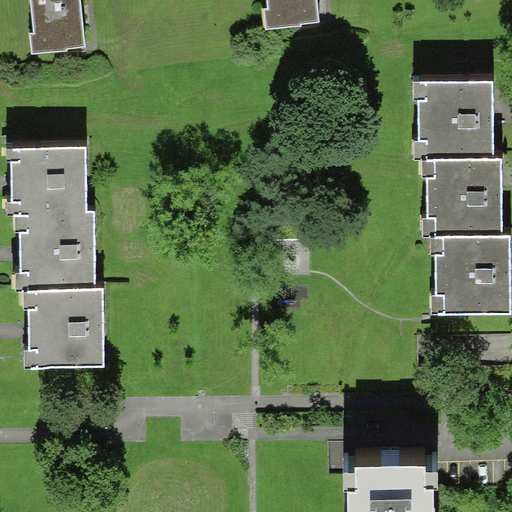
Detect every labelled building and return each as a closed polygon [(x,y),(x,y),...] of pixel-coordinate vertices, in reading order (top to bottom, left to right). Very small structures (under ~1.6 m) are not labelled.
[(80,0),(25,0),(32,55),(86,49),(80,0)] [(318,0),(262,0),(266,26),(321,19),(318,0)] [(492,74),(412,76),(414,154),(421,154),(423,230),(432,229),(434,307),(511,305),(509,230),(504,230),(502,150),(494,150),(492,74)] [(85,139),(6,141),(8,210),(13,207),(15,281),(23,281),(25,358),(107,356),(105,280),(97,278),(96,204),(87,204),(85,139)] [(434,511),(434,446),(348,447),(348,511),(434,511)]
